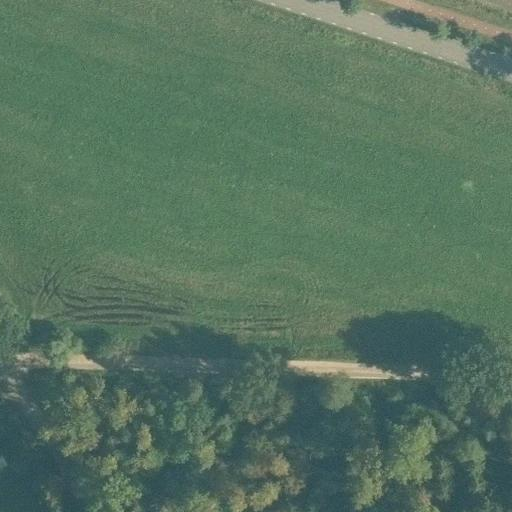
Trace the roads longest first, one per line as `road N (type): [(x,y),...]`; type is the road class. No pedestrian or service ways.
road 1 (track): [(511,369),(6,360)]
road 2 (secondary): [(511,66),(308,0)]
road 3 (track): [(92,511),(6,360)]
